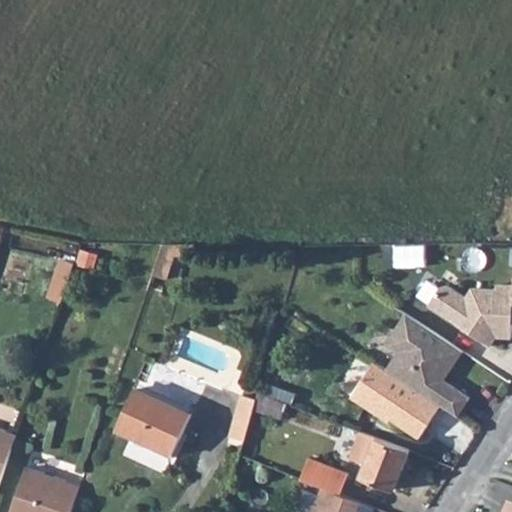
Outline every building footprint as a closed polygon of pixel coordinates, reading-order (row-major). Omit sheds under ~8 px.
[(173,275),(179,248),(164,245),(159,272),(173,275)] [(98,266),(101,252),(83,248),(80,260),(60,256),(52,297),(68,300),(76,262),(98,266)] [(448,284),(441,285),(429,303),(491,344),(497,335),(511,335),(511,282),(496,282),(496,287),(473,286),(467,295),(448,284)] [(408,379),(458,413),(471,394),(445,377),(464,347),(446,335),(414,314),(407,310),(387,340),(399,348),(392,359),(411,373),(408,379)] [(420,434),(442,402),(408,379),(399,373),(388,366),(375,357),(352,393),(389,418),(391,415),(420,434)] [(388,366),(399,373),(408,379),(411,373),(392,359),(388,366)] [(133,382),(118,423),(176,447),(191,406),(133,382)] [(255,398),(242,394),(237,411),(251,415),(255,398)] [(237,411),(233,426),(246,430),(251,415),(237,411)] [(0,481),(20,427),(0,419),(0,481)] [(412,449),(361,428),(350,454),(366,461),(363,473),(397,487),(412,449)] [(67,511),(80,477),(29,457),(8,511),(10,511),(67,511)] [(307,458),(300,477),(324,487),(339,493),(346,475),(307,458)] [(339,493),(324,487),(313,511),(375,511),(377,509),(339,493)]
